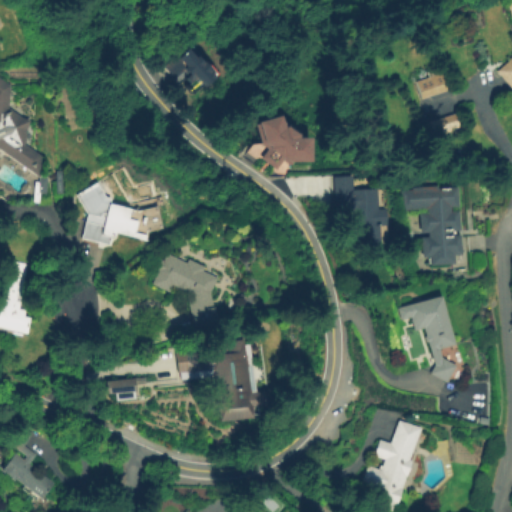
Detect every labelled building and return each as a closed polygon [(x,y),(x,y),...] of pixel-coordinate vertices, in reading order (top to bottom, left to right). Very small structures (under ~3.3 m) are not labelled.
[(511,20),(505,1),(505,0),(511,0),(511,93),(495,73),(511,57),(511,20)] [(194,95),(186,87),(189,84),(182,75),(176,80),(164,67),(192,42),(217,71),(216,72),(221,78),(208,89),(205,86),(194,95)] [(446,91),(419,100),(414,83),(440,74),(446,91)] [(0,79),(12,85),(9,114),(28,123),(25,147),(41,155),(39,176),(0,151),(0,79)] [(293,136),(307,135),(309,162),(287,163),(278,157),(272,167),(256,156),(264,145),(257,141),(252,119),(277,113),(280,127),(283,123),(296,132),(293,136)] [(459,132),(434,140),(428,122),(453,114),(459,132)] [(63,192),(55,192),(54,170),(62,169),(63,192)] [(381,248),(353,250),(351,210),(335,211),(333,177),(354,176),(354,180),(371,179),(371,190),(378,189),(379,209),(388,209),(389,227),(380,228),(381,248)] [(87,216),(75,196),(96,183),(108,203),(144,210),(160,208),(162,230),(147,232),(144,242),(114,232),(112,238),(104,236),(102,245),(80,239),(87,216)] [(461,255),(454,256),(455,264),(429,266),(429,259),(422,259),(421,239),(430,239),(430,234),(420,234),(420,217),(427,217),(427,209),(400,210),(399,192),(412,191),(411,186),(438,185),(438,190),(457,189),(458,206),(451,207),(451,214),(459,213),(460,232),(453,232),(454,238),(461,238),(461,255)] [(209,294),(217,326),(194,332),(185,295),(170,288),(167,294),(150,285),(156,272),(149,269),(155,257),(163,260),(166,254),(185,263),(187,257),(206,266),(203,272),(217,278),(209,294)] [(23,333),(0,328),(0,265),(1,261),(37,268),(23,333)] [(435,363),(425,326),(400,333),(394,309),(442,297),(455,346),(439,351),(441,359),(454,367),(444,384),(428,375),(435,363)] [(241,338),(249,416),(215,419),(210,374),(175,378),(172,351),(207,347),(207,341),(241,338)] [(102,379),(103,393),(111,392),(112,399),(131,398),(131,390),(132,389),(132,383),(143,382),(142,375),(102,379)] [(392,511),(367,504),(372,488),(362,485),(368,468),(377,471),(379,466),(383,467),(385,461),(373,458),(379,441),(390,445),(397,421),(422,429),(420,435),(425,437),(411,480),(405,478),(396,506),(394,505),(392,511)] [(42,500),(3,471),(15,454),(22,460),(26,454),(33,459),(30,464),(54,483),(42,500)]
